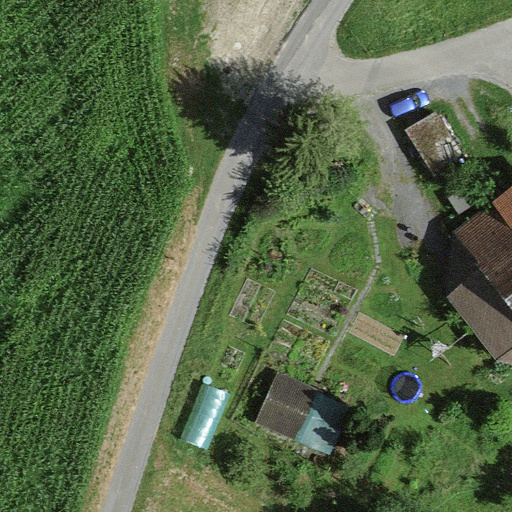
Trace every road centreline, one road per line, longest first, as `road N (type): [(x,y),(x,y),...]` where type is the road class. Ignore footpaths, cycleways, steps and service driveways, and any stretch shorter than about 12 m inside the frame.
road 1 (unclassified): [(115,511),(245,149),(339,0)]
road 2 (track): [(296,60),(372,78),(511,27)]
